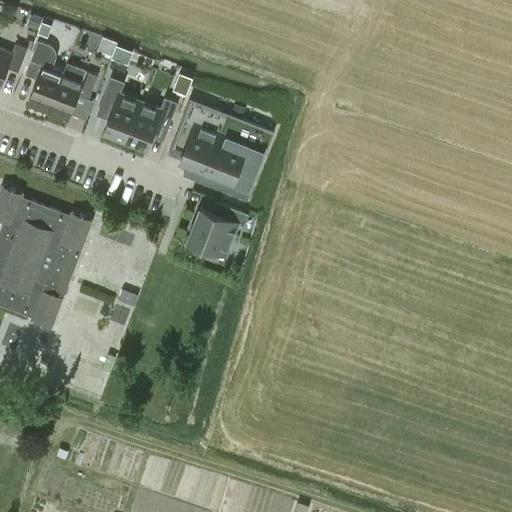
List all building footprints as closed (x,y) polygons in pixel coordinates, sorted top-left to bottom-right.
[(43,15),(33,12),(29,25),(38,28),(43,15)] [(42,21),(38,32),(47,36),(52,25),(42,21)] [(126,62),(132,49),(97,33),(91,47),(126,62)] [(49,108),(63,71),(52,67),(56,58),(56,57),(56,56),(57,54),(56,52),(56,50),(54,47),(53,46),(52,45),(50,44),(49,43),(39,39),(26,74),(37,78),(28,100),(49,108)] [(12,51),(0,46),(0,84),(7,67),(18,71),(27,47),(15,43),(12,51)] [(66,62),(63,71),(49,108),(69,116),(78,94),(89,98),(98,74),(66,62)] [(105,130),(125,138),(140,99),(121,92),(125,81),(111,75),(99,106),(112,111),(105,130)] [(140,99),(125,138),(147,146),(154,128),(166,132),(178,101),(165,96),(160,107),(140,99)] [(169,152),(181,157),(180,159),(200,167),(196,178),(248,198),(266,150),(267,150),(275,130),(190,97),(182,117),(182,118),(169,152)] [(234,102),(231,109),(244,114),(247,106),(234,102)] [(52,326),(81,249),(93,218),(72,210),(71,214),(22,196),(23,192),(3,184),(0,190),(0,217),(5,220),(0,234),(0,302),(33,314),(31,318),(52,326)] [(200,206),(188,239),(226,254),(238,222),(244,225),(249,212),(219,201),(218,202),(219,202),(215,212),(200,206)] [(134,304),(138,294),(123,288),(119,298),(134,304)] [(110,371),(116,356),(109,353),(102,368),(110,371)] [(60,447),(57,454),(66,458),(69,451),(60,447)] [(298,501),(294,511),(306,511),(309,505),(298,501)]
